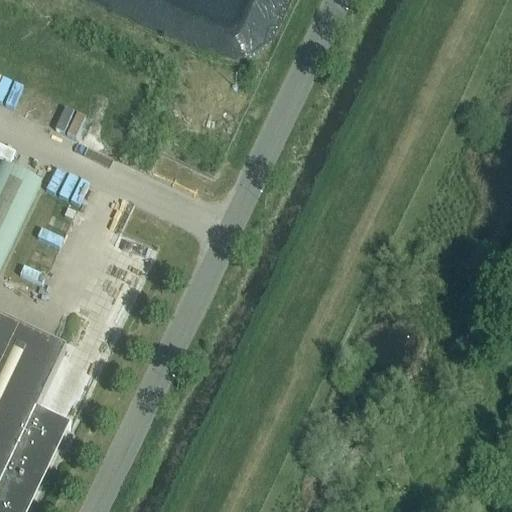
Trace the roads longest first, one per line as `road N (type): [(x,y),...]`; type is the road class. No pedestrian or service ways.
road 1 (track): [(472,0),(223,511)]
road 2 (unclassified): [(94,511),(338,0)]
